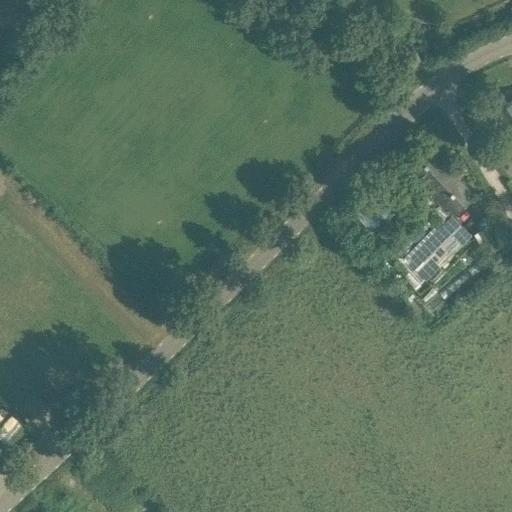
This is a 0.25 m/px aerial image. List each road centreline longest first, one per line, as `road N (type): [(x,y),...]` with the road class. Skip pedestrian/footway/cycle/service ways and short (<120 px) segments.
road 1 (unclassified): [(5,511),(314,208),(474,68),(511,50)]
road 2 (track): [(439,98),(511,219)]
